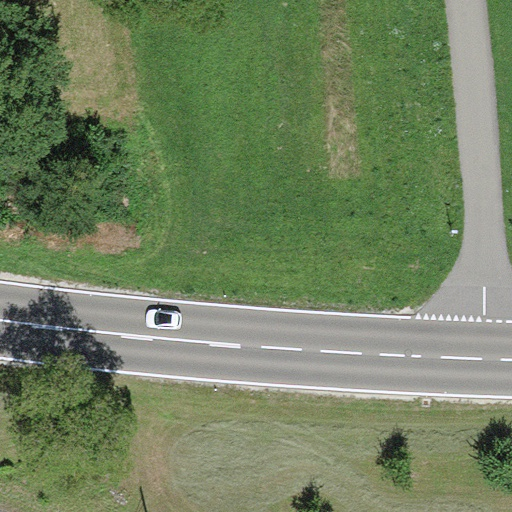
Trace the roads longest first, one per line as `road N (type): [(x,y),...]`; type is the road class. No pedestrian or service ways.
road 1 (primary): [(0,320),(493,358)]
road 2 (residential): [(493,358),(462,0)]
